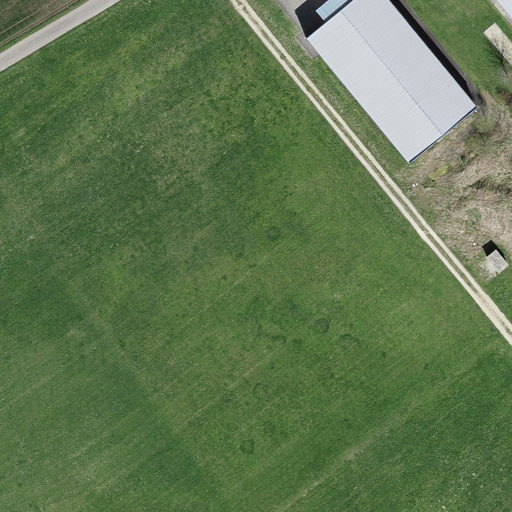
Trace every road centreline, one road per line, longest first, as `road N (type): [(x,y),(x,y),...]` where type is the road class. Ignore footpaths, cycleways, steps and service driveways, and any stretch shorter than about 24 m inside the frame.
road 1 (track): [(511,317),(245,0)]
road 2 (residential): [(118,0),(0,68)]
